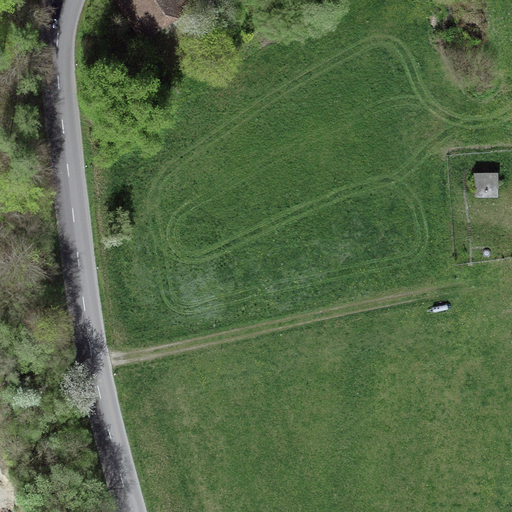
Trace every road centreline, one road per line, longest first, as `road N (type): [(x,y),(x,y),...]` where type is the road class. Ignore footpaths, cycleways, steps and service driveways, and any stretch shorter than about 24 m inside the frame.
road 1 (tertiary): [(130,511),(80,281),(58,85),(65,0)]
road 2 (track): [(93,363),(499,269)]
